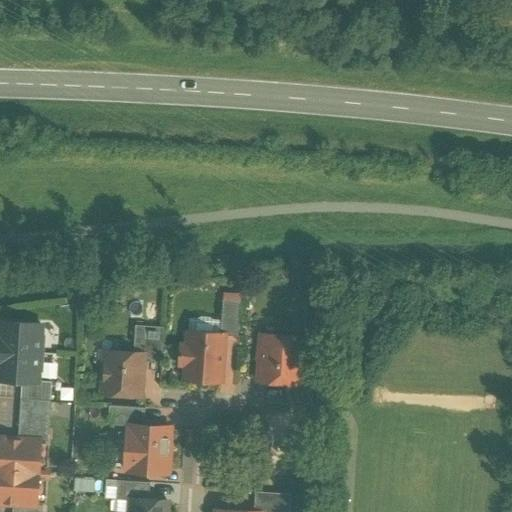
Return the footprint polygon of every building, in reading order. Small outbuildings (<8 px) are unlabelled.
[(242,301),(224,300),(221,335),(225,335),(225,336),(239,337),(242,301)] [(190,318),(189,326),(220,330),(221,322),(190,318)] [(41,325),(0,322),(0,328),(0,380),(22,382),(40,383),(40,381),(38,381),(39,370),(41,370),(43,337),(41,337),(41,325)] [(164,327),(136,325),(134,354),(144,354),(143,362),(162,363),(164,327)] [(221,335),(189,333),(188,347),(182,346),(181,365),(187,365),(186,379),(222,382),(225,336),(225,335),(221,335)] [(305,338),(263,335),(262,345),(260,348),(259,360),(261,362),(260,381),(287,383),(302,384),(302,376),(305,338)] [(134,354),(106,352),(103,394),(141,396),(142,382),(144,380),(145,373),(143,370),(143,362),(144,354),(134,354)] [(302,384),(287,383),(286,402),(312,404),(314,376),(302,376),(302,384)] [(52,382),(40,381),(40,383),(22,382),(21,399),(51,401),(52,382)] [(51,401),(21,399),(19,439),(41,441),(41,442),(48,442),(51,401)] [(146,409),(110,406),(109,421),(113,426),(133,427),(133,425),(145,426),(146,409)] [(145,426),(133,425),(133,427),(132,452),(130,452),(125,455),(125,467),(128,471),(167,474),(169,472),(171,446),(169,444),(170,428),(145,426)] [(19,439),(0,438),(0,504),(13,505),(37,507),(37,505),(41,442),(41,441),(19,439)] [(151,483),(119,481),(117,500),(131,501),(132,500),(149,501),(151,483)] [(290,511),(291,495),(256,492),(254,511),(290,511)] [(149,501),(132,500),(131,501),(134,501),(132,511),(167,511),(168,502),(149,501)]
